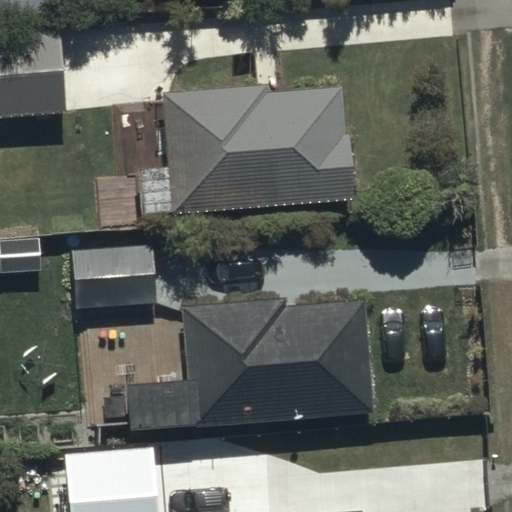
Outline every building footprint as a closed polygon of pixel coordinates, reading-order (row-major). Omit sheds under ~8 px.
[(54,0),(0,0),(0,18),(55,14),(54,0)] [(57,30),(0,33),(0,115),(63,110),(57,30)] [(162,93),(171,215),(356,201),(351,136),(345,137),(341,87),(264,93),(263,85),(162,93)] [(72,251),(75,309),(153,305),(151,248),(72,251)] [(129,383),(132,431),(373,415),(366,303),(284,308),(283,298),(182,305),(187,379),(129,383)] [(154,511),(152,451),(66,455),(69,511),(154,511)]
